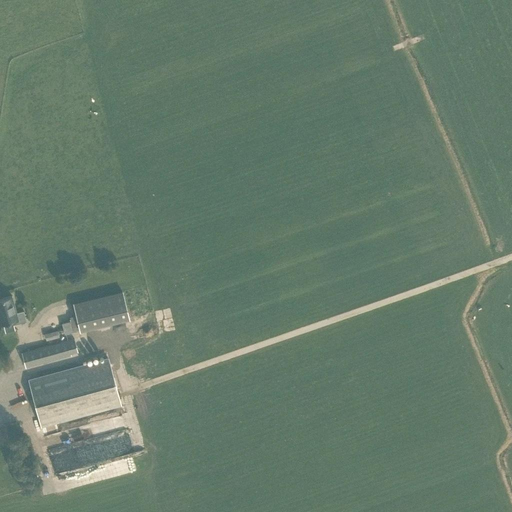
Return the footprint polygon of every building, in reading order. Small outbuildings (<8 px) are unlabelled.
[(73,303),(80,331),(130,319),(123,291),(73,303)] [(12,296),(0,299),(0,324),(0,325),(13,322),(13,325),(26,321),(23,311),(16,313),(12,296)] [(64,307),(67,315),(73,313),(70,305),(64,307)] [(74,320),(62,324),(65,334),(76,331),(74,320)] [(51,341),(60,337),(58,331),(49,334),(51,341)] [(26,368),(84,352),(80,338),(22,354),(26,368)] [(120,404),(108,360),(30,382),(42,426),(120,404)]
